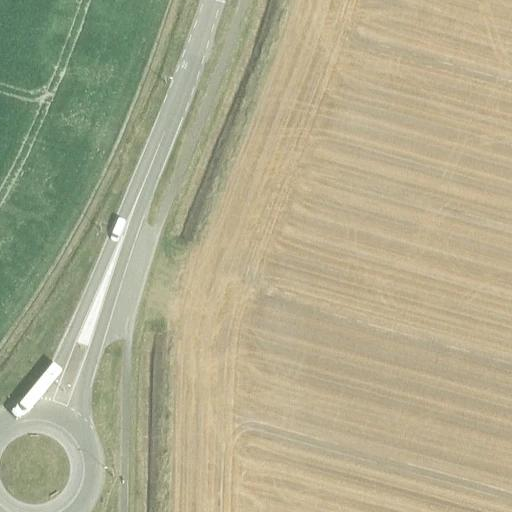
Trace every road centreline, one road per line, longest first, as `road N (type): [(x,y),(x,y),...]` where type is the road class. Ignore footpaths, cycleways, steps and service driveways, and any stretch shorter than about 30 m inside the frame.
road 1 (secondary): [(76,425),(144,181)]
road 2 (secondary): [(144,181),(37,408)]
road 3 (secondary): [(212,0),(144,181)]
